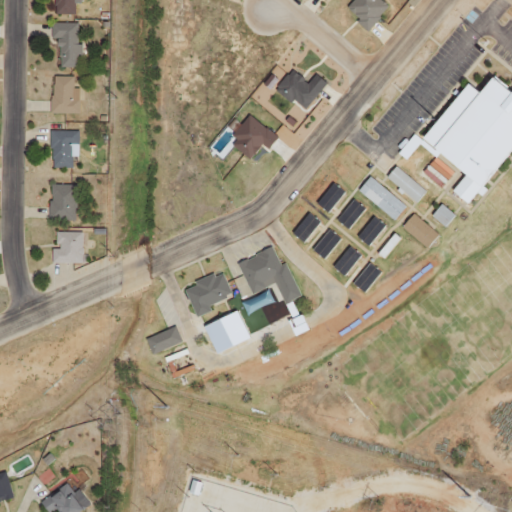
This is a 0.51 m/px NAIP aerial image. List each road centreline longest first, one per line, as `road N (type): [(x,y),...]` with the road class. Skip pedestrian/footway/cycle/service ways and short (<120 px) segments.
road 1 (residential): [(0,331),(261,210),(438,0)]
road 2 (residential): [(17,0),(12,236),(32,319)]
road 3 (residential): [(372,77),(289,14),(264,10)]
